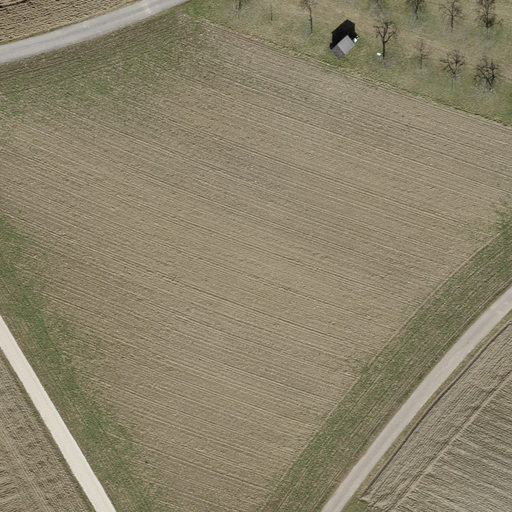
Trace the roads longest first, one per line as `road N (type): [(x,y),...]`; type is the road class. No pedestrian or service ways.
road 1 (track): [(511,301),(413,406),(336,511)]
road 2 (track): [(0,326),(106,511)]
road 3 (unclassified): [(160,0),(0,55)]
